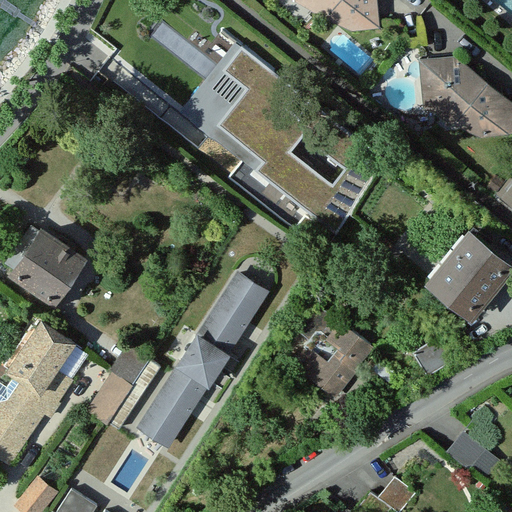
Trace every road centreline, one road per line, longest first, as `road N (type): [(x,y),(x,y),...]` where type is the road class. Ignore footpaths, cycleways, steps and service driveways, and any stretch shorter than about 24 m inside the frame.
road 1 (residential): [(511,351),(249,511)]
road 2 (residential): [(0,131),(53,69),(93,0)]
